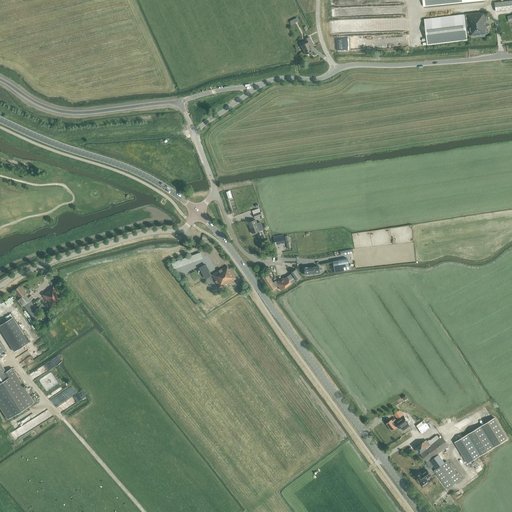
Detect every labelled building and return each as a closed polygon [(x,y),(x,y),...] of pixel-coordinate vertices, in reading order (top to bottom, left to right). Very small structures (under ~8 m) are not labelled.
[(511,0),(495,2),(495,11),(511,10),(511,9),(511,0)] [(432,18),(424,19),(427,42),(428,45),(432,44),(467,40),(467,35),(470,35),(487,33),(486,26),(485,13),(484,13),(484,12),(480,13),(480,12),(432,18)] [(311,47),(314,46),(309,37),(305,39),(307,42),(301,45),(305,55),(313,51),(311,47)] [(248,223),(252,234),(259,231),(255,220),(248,223)] [(273,238),(274,245),(283,244),(281,237),(273,238)] [(210,274),(201,258),(195,261),(204,277),(210,274)] [(347,258),(332,261),(332,262),(334,272),(351,269),(350,265),(348,265),(347,258)] [(211,275),(219,289),(236,280),(231,270),(229,270),(227,266),(211,275)] [(304,267),(305,275),(306,275),(309,275),(309,274),(313,274),(313,273),(319,273),(318,266),(313,267),(312,266),(304,267)] [(283,277),(279,280),(284,288),(291,283),(290,280),(294,277),(296,280),(301,277),(295,269),(291,273),(291,274),(287,276),(284,278),(283,277)] [(262,278),(266,284),(272,281),(270,278),(272,277),(269,273),(262,278)] [(272,281),(266,284),(270,291),(278,286),(281,290),(284,288),(279,280),(276,282),(275,281),(273,283),(272,281)] [(23,307),(24,306),(36,321),(42,316),(31,301),(25,294),(26,293),(20,285),(12,291),(19,299),(18,300),(23,307)] [(43,296),(52,307),(63,298),(58,292),(53,286),(46,292),(47,293),(43,296)] [(12,317),(0,324),(0,328),(14,351),(28,343),(12,317)] [(0,406),(8,419),(33,403),(15,374),(15,373),(12,368),(6,372),(0,362),(0,355),(6,352),(0,342),(0,406)] [(394,414),(398,419),(403,415),(399,410),(394,414)] [(404,416),(394,424),(397,427),(398,429),(402,427),(404,430),(410,425),(404,416)] [(492,419),(455,442),(468,463),(481,455),(484,453),(507,439),(494,417),(492,419)] [(386,423),(392,431),(397,427),(394,424),(393,422),(396,420),(394,418),(392,420),(391,420),(386,423)] [(424,420),(416,426),(420,432),(422,434),(430,429),(424,420)] [(420,454),(427,462),(449,445),(443,437),(420,454)] [(416,448),(420,453),(431,445),(427,440),(416,448)] [(438,454),(430,461),(436,469),(434,470),(448,489),(460,479),(447,461),(444,463),(438,454)] [(415,476),(421,485),(427,481),(426,479),(431,475),(427,470),(422,473),(421,472),(415,476)]
